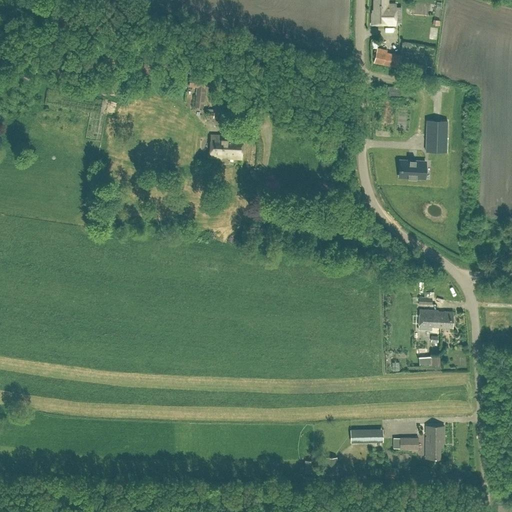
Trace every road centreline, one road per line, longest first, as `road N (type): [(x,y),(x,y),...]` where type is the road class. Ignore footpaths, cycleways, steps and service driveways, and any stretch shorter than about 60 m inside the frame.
road 1 (unclassified): [(484,511),(465,278),(383,218),(365,184),(361,0)]
road 2 (track): [(485,503),(255,511)]
